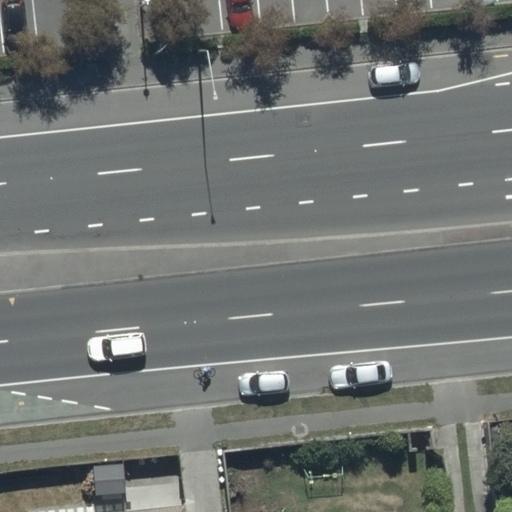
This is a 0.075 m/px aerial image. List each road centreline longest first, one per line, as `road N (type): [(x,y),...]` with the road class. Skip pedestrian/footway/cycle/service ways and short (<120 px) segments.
road 1 (primary): [(0,187),(511,132)]
road 2 (primary): [(511,294),(0,343)]
